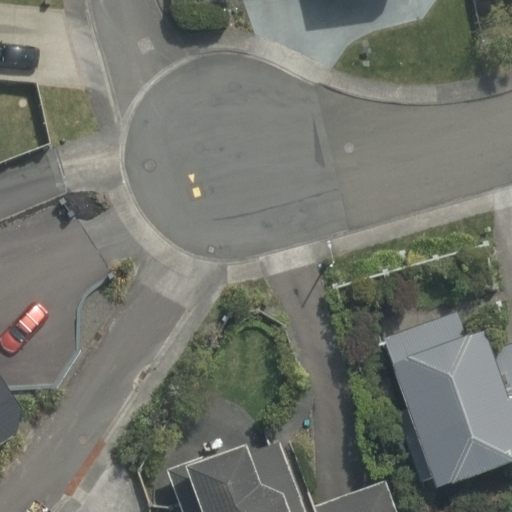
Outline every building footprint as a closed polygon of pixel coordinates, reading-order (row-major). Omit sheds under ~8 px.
[(374,0),(379,19),(448,7),(455,0),(374,0)] [(511,0),(503,0),(508,24),(511,23),(511,0)] [(428,482),(432,494),(511,466),(511,346),(486,356),(480,339),(462,345),(452,316),(378,342),(403,414),(391,418),(415,486),(428,482)] [(0,450),(15,441),(23,417),(0,378),(0,450)] [(389,511),(381,487),(312,509),(312,511),(298,511),(275,450),(245,462),(239,448),(161,479),(173,511),(389,511)]
